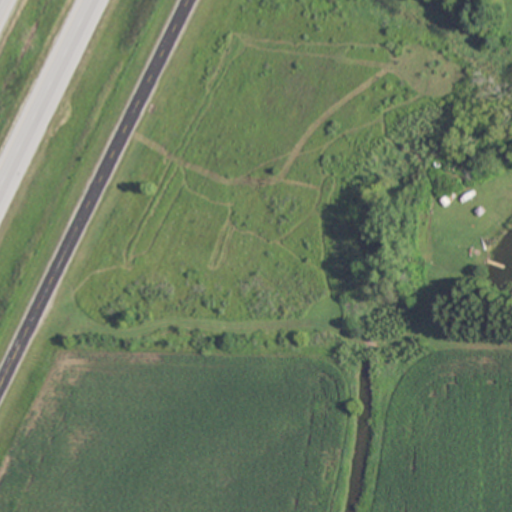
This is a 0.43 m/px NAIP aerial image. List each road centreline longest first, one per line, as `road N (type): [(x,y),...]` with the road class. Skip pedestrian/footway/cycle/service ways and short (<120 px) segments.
road 1 (residential): [(0,387),(186,0)]
road 2 (motorway): [(0,193),(95,0)]
